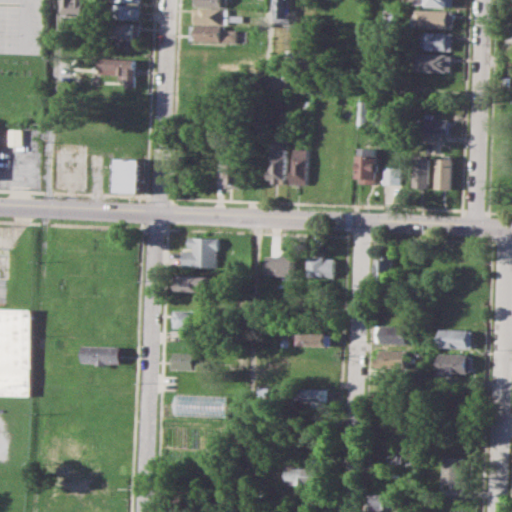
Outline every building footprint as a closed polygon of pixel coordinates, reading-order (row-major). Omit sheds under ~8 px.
[(61,0),(82,0),(82,12),(61,11),(61,0)] [(274,0),(294,0),(294,23),(274,22),(274,0)] [(112,3),(143,5),(142,19),(111,17),(112,3)] [(194,7),(227,8),(227,22),(193,21),(194,7)] [(418,10),(456,11),(455,27),(417,26),(418,10)] [(111,21),(141,23),(140,38),(110,37),(111,21)] [(191,25),(227,26),(227,30),(240,30),(239,43),(191,41),(191,25)] [(423,31),(455,33),(454,49),(422,48),(423,31)] [(416,53),(453,54),(453,70),(416,69),(416,53)] [(100,57),(139,58),(139,87),(127,87),(128,78),(122,78),(122,72),(107,72),(107,67),(100,67),(100,57)] [(281,65),(296,65),(295,80),(281,79),(281,65)] [(290,100),(308,100),(308,114),(290,114),(290,100)] [(359,100),(370,101),(370,127),(358,127),(359,100)] [(451,119),(431,118),(430,133),(450,133),(451,119)] [(24,129),(11,129),(11,145),(24,145),(24,129)] [(273,134),(289,134),(288,183),(274,183),(274,178),(269,178),(269,168),(273,168),(273,134)] [(294,147),(311,148),(310,183),(293,182),(294,147)] [(361,147),(380,148),(379,183),(359,183),(361,147)] [(437,154),(452,154),(452,167),(456,167),(456,188),(436,188),(437,154)] [(119,155),(145,157),(144,191),(118,190),(119,155)] [(226,155),(244,156),(243,186),(226,185),(226,155)] [(413,157),(431,158),(430,188),(412,187),(413,157)] [(385,165),(404,166),(403,184),(384,183),(385,165)] [(191,236),(222,237),(221,266),(184,264),(185,249),(191,249),(191,236)] [(270,254),(296,255),(295,275),(269,274),(270,254)] [(377,254),(395,254),(394,283),(376,282),(377,254)] [(310,255),(337,256),(336,277),(309,276),(310,255)] [(183,274),(217,275),(216,291),(175,289),(175,279),(183,280),(183,274)] [(0,307),(35,309),(32,394),(0,392),(0,307)] [(175,310),(210,311),(210,327),(174,326),(175,310)] [(379,324),(414,325),(414,343),(378,342),(379,324)] [(441,328),(474,329),(473,347),(441,346),(441,328)] [(301,331),(334,332),(333,345),(301,344),(301,331)] [(82,344),(124,346),(123,363),(81,361),(82,344)] [(382,348),(412,350),(411,368),(377,366),(378,357),(382,357),(382,348)] [(176,351),(198,352),(198,358),(213,359),(213,371),(171,369),(171,358),(175,358),(176,351)] [(441,353),(472,354),(471,373),(440,371),(441,353)] [(298,386),(332,387),(331,400),(298,399),(298,386)] [(446,456),(472,457),(471,485),(445,484),(446,456)] [(290,467),(321,467),(321,480),(290,479),(290,467)] [(374,470),(410,471),(410,488),(374,487),(374,470)] [(372,493),(407,494),(407,510),(372,509),(372,493)]
